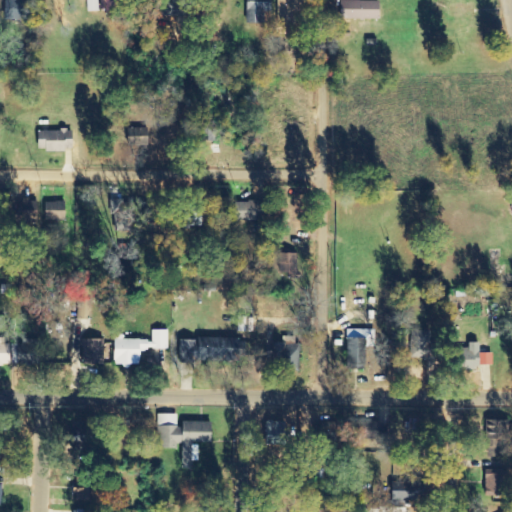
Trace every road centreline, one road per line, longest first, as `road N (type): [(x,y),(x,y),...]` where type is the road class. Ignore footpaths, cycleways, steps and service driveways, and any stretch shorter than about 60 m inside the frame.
road 1 (residential): [(511,406),(0,403)]
road 2 (residential): [(325,405),(317,0)]
road 3 (residential): [(0,174),(321,175)]
